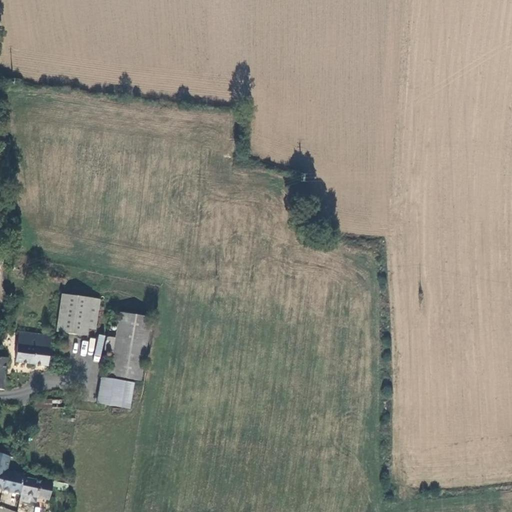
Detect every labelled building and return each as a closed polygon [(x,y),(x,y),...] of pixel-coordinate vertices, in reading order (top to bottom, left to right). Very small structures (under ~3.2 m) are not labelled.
[(60,331),(91,336),(92,329),(99,330),(104,299),(66,294),(60,331)] [(144,380),(155,317),(124,312),(120,338),(112,336),(110,349),(118,351),(114,375),(144,380)] [(51,364),(54,335),(42,334),(42,332),(21,331),(19,361),(51,364)] [(100,355),(105,336),(99,334),(94,353),(100,355)] [(10,356),(0,354),(0,389),(7,390),(10,356)] [(105,378),(101,401),(133,406),(137,383),(105,378)] [(80,396),(68,397),(67,406),(80,405),(80,396)] [(42,397),(42,406),(67,406),(68,397),(42,397)] [(0,456),(0,487),(8,490),(11,471),(13,460),(0,456)] [(8,490),(26,493),(29,478),(30,475),(11,471),(8,490)] [(46,481),(29,478),(26,493),(25,501),(37,503),(38,496),(43,497),(46,481)] [(59,483),(46,481),(43,497),(55,500),(59,483)]
